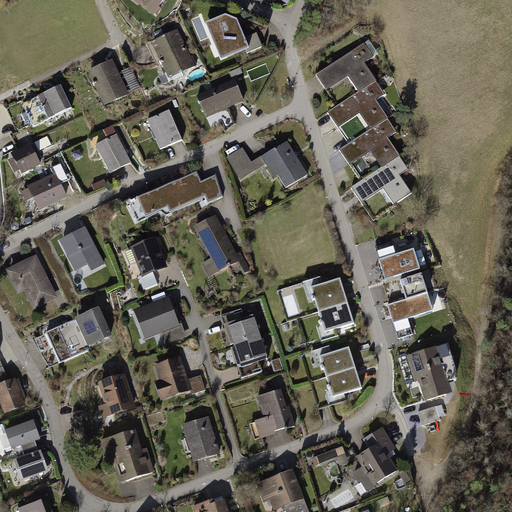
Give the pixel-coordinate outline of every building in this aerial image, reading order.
[(161,0),(129,0),(150,15),(161,0)] [(237,19),(208,31),(218,55),(243,45),(245,52),(261,45),(256,33),(244,38),(237,19)] [(176,29),(147,43),(165,79),(194,65),(176,29)] [(367,42),(310,76),(321,93),(345,79),(354,95),(371,84),(359,64),(375,55),(367,42)] [(112,60),(84,71),(99,106),(127,94),(112,60)] [(230,77),(193,94),(203,117),(240,101),(230,77)] [(371,84),(354,95),(323,114),(334,132),(356,118),(365,132),(384,121),(372,102),(380,97),(371,84)] [(62,88),(38,99),(49,122),(73,111),(62,88)] [(166,111),(143,120),(155,151),(178,142),(166,111)] [(384,121),(365,132),(334,152),(344,169),(366,155),(376,171),(395,159),(383,139),(392,134),(384,121)] [(114,135),(91,146),(104,174),(128,163),(114,135)] [(4,156),(14,176),(40,163),(37,158),(56,149),(50,137),(31,146),(29,143),(4,156)] [(242,148),(224,158),(238,182),(267,166),(281,190),(305,176),(285,142),(250,162),(242,148)] [(395,159),(376,171),(346,190),(357,206),(378,193),(389,209),(409,197),(397,178),(404,173),(395,159)] [(223,196),(216,174),(202,180),(197,170),(133,197),(129,201),(138,221),(162,210),(167,214),(206,196),(209,201),(223,196)] [(52,173),(21,188),(34,214),(65,199),(52,173)] [(214,215),(190,228),(207,261),(200,265),(207,279),(233,267),(237,276),(247,271),(238,253),(234,255),(214,215)] [(85,228),(58,242),(73,270),(86,263),(89,270),(103,262),(85,228)] [(153,237),(128,246),(139,277),(165,268),(153,237)] [(392,243),(376,248),(386,280),(420,269),(414,249),(396,255),(392,243)] [(36,254),(3,271),(15,295),(22,292),(32,311),(59,298),(36,254)] [(433,311),(422,274),(401,280),(407,299),(389,305),(399,339),(414,335),(409,318),(433,311)] [(335,282),(305,291),(319,336),(348,327),(335,282)] [(166,298),(131,311),(141,340),(176,327),(166,298)] [(98,309),(43,333),(57,365),(112,341),(98,309)] [(250,318),(219,328),(234,371),(265,361),(250,318)] [(429,350),(404,359),(419,405),(445,396),(429,350)] [(342,351),(313,360),(326,400),(355,391),(342,351)] [(179,359),(154,367),(159,383),(152,385),(158,405),(203,390),(199,377),(186,381),(179,359)] [(124,375),(95,384),(102,406),(97,408),(100,419),(134,409),(124,375)] [(13,379),(0,384),(0,409),(2,414),(23,406),(13,379)] [(281,390),(254,399),(261,422),(252,425),(257,442),(294,430),(281,390)] [(432,408),(419,412),(423,427),(437,423),(432,408)] [(208,419),(178,427),(188,464),(218,457),(208,419)] [(31,422),(1,432),(7,451),(19,447),(23,457),(39,451),(36,441),(38,440),(31,422)] [(393,450),(380,429),(363,440),(369,451),(354,460),(370,486),(394,471),(385,455),(393,450)] [(131,432),(94,444),(100,460),(105,459),(114,487),(152,475),(144,450),(137,452),(131,432)] [(341,446),(311,458),(314,467),(337,458),(340,468),(349,465),(341,446)] [(23,457),(8,462),(15,483),(46,472),(39,451),(23,457)] [(290,471),(254,485),(264,511),(269,511),(301,500),(290,471)] [(224,511),(220,498),(191,508),(192,511),(224,511)] [(51,511),(48,500),(15,510),(15,511),(51,511)]
